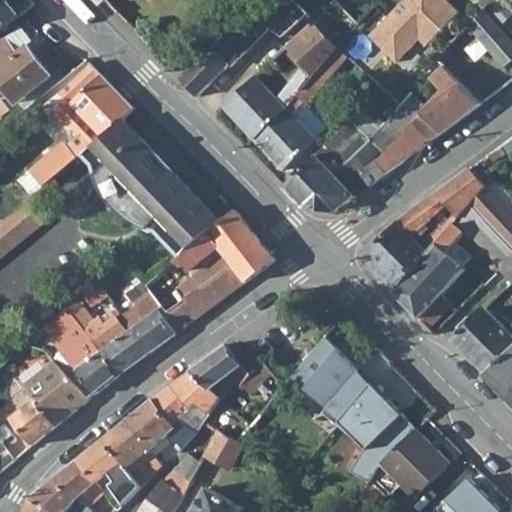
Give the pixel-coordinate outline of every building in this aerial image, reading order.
[(0,0),(0,32),(23,15),(8,0),(0,0)] [(257,0),(181,79),(197,96),(229,64),(231,66),(269,27),(280,39),(305,14),(291,0),(257,0)] [(402,0),(386,17),(367,36),(394,63),(410,47),(410,41),(414,37),(417,40),(424,47),(456,14),(443,1),(443,0),(402,0)] [(474,31),(504,67),(511,60),(511,42),(483,8),(465,28),(470,34),(474,31)] [(252,139),(291,102),(300,90),(337,48),(314,22),(285,50),(302,68),(277,100),(273,95),(278,90),(266,77),(263,77),(259,81),(255,77),(222,108),(252,139)] [(28,45),(33,41),(21,26),(7,39),(18,54),(28,45)] [(0,83),(1,83),(17,103),(52,75),(28,45),(18,54),(7,39),(0,44),(0,83)] [(252,139),(283,171),(316,140),(315,138),(324,130),(301,106),(304,104),(305,106),(345,57),(337,48),(300,90),(291,102),(252,139)] [(419,115),(438,134),(478,103),(440,64),(448,55),(443,50),(436,57),(428,68),(424,73),(442,92),(427,107),(419,115)] [(41,180),(45,186),(83,154),(102,138),(104,139),(124,119),(135,109),(91,63),(60,94),(67,101),(58,111),(81,136),(70,146),(67,142),(40,163),(49,174),(41,180)] [(419,115),(427,107),(410,92),(378,127),(368,139),(350,121),(284,188),(304,209),(335,211),(355,197),(343,186),(357,172),(376,153),(379,156),(409,126),(419,115)] [(360,111),(350,121),(368,139),(378,127),(360,111)] [(409,126),(427,142),(438,134),(419,115),(409,126)] [(152,224),(183,257),(200,242),(209,234),(216,228),(223,222),(180,176),(174,180),(148,153),(152,148),(124,119),(104,139),(102,138),(83,154),(104,175),(100,177),(103,183),(106,191),(111,197),(114,203),(117,207),(122,211),(129,216),(135,220),(139,223),(149,228),(152,224)] [(375,161),(386,174),(427,142),(409,126),(379,156),(375,161)] [(486,155),(491,161),(498,156),(493,150),(486,155)] [(358,172),(368,186),(386,174),(375,161),(358,172)] [(400,220),(362,261),(392,292),(453,225),(456,221),(470,205),(484,187),(467,170),(400,220)] [(511,216),(484,187),(470,205),(511,250),(511,216)] [(28,200),(0,223),(0,258),(46,222),(28,200)] [(511,250),(470,205),(456,221),(499,268),(511,255),(511,250)] [(227,256),(248,282),(276,262),(237,210),(235,212),(223,222),(216,228),(209,234),(219,246),(227,256)] [(463,234),(453,225),(392,292),(431,333),(433,334),(435,335),(439,329),(434,323),(451,305),(440,295),(465,270),(462,267),(471,258),(455,243),(463,234)] [(184,265),(189,272),(219,246),(209,234),(200,242),(183,257),(177,261),(182,267),(184,265)] [(504,277),(511,285),(511,283),(511,255),(499,268),(497,271),(504,277)] [(187,283),(178,290),(186,299),(170,313),(182,331),(248,282),(227,256),(187,283)] [(177,271),(182,267),(177,261),(172,266),(177,271)] [(109,276),(122,289),(138,275),(125,264),(109,276)] [(165,307),(170,313),(186,299),(178,290),(173,284),(182,276),(177,271),(172,266),(150,285),(153,291),(165,307)] [(165,307),(153,291),(136,304),(139,308),(125,319),(133,329),(151,355),(178,334),(161,311),(165,307)] [(151,355),(133,329),(129,333),(114,312),(108,317),(112,321),(107,325),(101,317),(96,321),(86,308),(92,304),(85,296),(69,309),(120,378),(151,355)] [(489,376),(511,352),(511,336),(485,308),(453,340),(489,376)] [(52,338),(96,397),(120,378),(69,309),(46,327),(53,336),(52,338)] [(194,372),(212,388),(225,378),(227,380),(234,374),(243,385),(252,375),(229,345),(194,372)] [(379,463),(414,429),(333,351),(298,389),(360,454),(348,473),(366,483),(373,474),(379,463)] [(511,352),(489,376),(511,399),(511,352)] [(34,447),(58,428),(90,402),(69,376),(57,362),(25,387),(36,401),(17,417),(16,425),(34,447)] [(153,401),(176,427),(182,421),(194,402),(212,414),(221,398),(217,393),(212,388),(194,372),(153,401)] [(221,388),(217,393),(221,398),(226,393),(221,388)] [(237,398),(259,418),(268,408),(246,390),(237,398)] [(128,421),(158,460),(164,454),(158,446),(166,439),(182,453),(205,424),(212,414),(194,402),(182,421),(176,427),(153,401),(128,421)] [(220,432),(238,443),(241,439),(251,427),(228,405),(212,424),(220,432)] [(107,440),(143,487),(163,465),(161,463),(158,460),(128,421),(107,440)] [(210,423),(199,445),(209,451),(220,432),(212,424),(210,423)] [(404,485),(417,497),(451,463),(414,429),(379,463),(373,474),(393,495),(404,485)] [(209,451),(207,454),(232,469),(245,448),(238,443),(220,432),(209,451)] [(117,510),(118,511),(119,511),(143,487),(107,440),(82,460),(105,493),(117,510)] [(0,441),(0,467),(4,472),(16,462),(0,441)] [(207,454),(209,451),(199,445),(189,455),(202,464),(207,454)] [(174,470),(192,482),(202,464),(189,455),(174,470)] [(93,504),(105,493),(82,460),(33,499),(55,511),(69,511),(73,506),(84,497),(93,504)] [(163,482),(185,499),(192,482),(174,470),(163,482)] [(495,511),(498,510),(469,481),(438,511),(495,511)] [(151,499),(168,511),(176,511),(185,499),(163,482),(151,499)] [(364,495),(377,507),(387,497),(372,482),(364,495)] [(209,489),(196,511),(243,511),(245,509),(209,489)] [(28,511),(55,511),(33,499),(28,511)] [(141,511),(168,511),(151,499),(141,511)] [(95,511),(82,503),(74,511),(95,511)]
